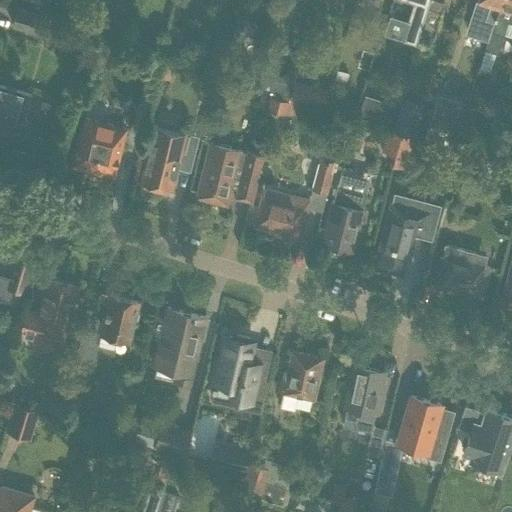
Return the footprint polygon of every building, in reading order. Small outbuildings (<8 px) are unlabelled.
[(418,32),(428,0),(407,0),(412,2),(406,22),(408,22),(402,40),(414,43),(418,32)] [(428,0),(418,32),(431,37),(443,0),(428,0)] [(476,0),(466,32),(487,38),(489,30),(499,0),(476,0)] [(487,38),(485,47),(484,48),(476,73),(487,76),(501,34),(503,34),(508,20),(511,21),(511,0),(499,0),(489,30),(487,38)] [(17,7),(12,24),(43,33),(44,30),(48,16),(18,7),(17,7)] [(323,12),(315,10),(309,28),(317,30),(323,12)] [(48,16),(44,30),(62,35),(64,28),(66,21),(48,16)] [(62,35),(58,49),(80,55),(86,34),(64,28),(62,35)] [(144,49),(155,52),(158,41),(147,38),(144,49)] [(181,55),(190,57),(194,44),(185,41),(181,55)] [(218,70),(224,55),(210,51),(205,66),(218,70)] [(145,71),(141,90),(139,94),(153,98),(159,75),(162,63),(153,61),(150,72),(145,71)] [(171,65),(162,63),(159,75),(168,77),(171,65)] [(337,68),(334,78),(345,82),(348,72),(337,68)] [(254,84),(252,88),(280,95),(289,98),(290,94),(293,84),(256,75),(254,84)] [(294,79),(294,82),(290,94),(324,103),(328,88),(294,79)] [(0,144),(6,147),(8,138),(18,141),(26,136),(29,126),(25,118),(31,94),(0,84),(0,144)] [(403,93),(393,125),(412,131),(422,99),(403,93)] [(458,101),(436,94),(427,124),(448,131),(458,101)] [(275,112),(279,99),(270,96),(266,110),(275,112)] [(362,97),(357,113),(385,122),(390,106),(362,97)] [(287,101),(279,99),(275,112),(284,115),(287,101)] [(79,134),(76,145),(71,164),(114,175),(125,127),(85,117),(81,135),(79,134)] [(155,185),(171,189),(178,158),(191,161),(196,142),(183,139),(185,132),(155,124),(141,181),(142,182),(142,184),(154,187),(155,185)] [(393,153),(398,135),(385,132),(381,149),(393,153)] [(398,135),(393,153),(390,164),(404,168),(411,138),(398,135)] [(236,187),(234,196),(252,201),(264,155),(246,150),(245,152),(239,150),(240,149),(210,141),(196,195),(226,203),(231,186),(236,187)] [(459,155),(455,173),(466,176),(470,157),(459,155)] [(316,158),(308,187),(324,191),(332,162),(316,158)] [(494,167),(482,163),(479,171),(492,175),(494,167)] [(332,200),(326,222),(321,241),(351,249),(362,208),(366,192),(337,185),(333,200),(332,200)] [(262,194),(259,205),(259,206),(254,205),(250,223),(300,236),(310,197),(286,191),(283,200),(262,194)] [(394,191),(377,256),(407,263),(414,236),(431,241),(441,204),(394,191)] [(445,244),(439,264),(434,283),(482,296),(490,266),(472,261),(475,252),(445,244)] [(0,297),(3,299),(7,286),(24,291),(32,262),(14,257),(9,276),(0,273),(0,297)] [(511,260),(506,281),(501,301),(511,303),(511,260)] [(26,309),(23,321),(20,333),(62,344),(77,284),(47,276),(38,312),(26,309)] [(86,319),(77,356),(94,361),(97,348),(112,352),(116,337),(129,340),(139,299),(110,292),(102,323),(86,319)] [(159,318),(153,339),(159,341),(154,364),(155,364),(178,370),(179,363),(192,366),(204,316),(167,307),(164,319),(159,318)] [(225,333),(214,381),(215,381),(238,387),(236,398),(250,401),(248,407),(261,409),(267,380),(257,378),(260,362),(249,359),(254,340),(248,339),(249,336),(236,333),(236,336),(225,333)] [(278,363),(274,381),(277,382),(277,383),(278,383),(274,400),(289,403),(290,403),(309,407),(305,425),(321,429),(322,429),(331,386),(316,383),(319,370),(313,368),(317,353),(303,350),(304,348),(304,345),(303,345),(291,342),(290,342),(289,345),(289,346),(286,346),(283,362),(281,362),(281,364),(278,363)] [(344,406),(346,406),(342,423),(371,429),(365,452),(380,455),(386,428),(372,425),(384,371),(354,364),(344,406)] [(42,393),(38,408),(60,415),(64,400),(42,393)] [(397,442),(403,444),(425,450),(426,450),(424,455),(439,459),(453,410),(440,406),(440,405),(441,403),(411,395),(404,417),(401,427),(397,441),(397,442)] [(500,468),(511,431),(511,415),(486,407),(485,411),(465,404),(457,426),(470,430),(463,451),(471,454),(469,458),(500,468)] [(118,421),(117,425),(102,420),(99,429),(122,436),(126,423),(118,421)] [(162,422),(154,446),(184,456),(190,430),(162,422)] [(135,426),(126,423),(122,436),(131,439),(135,426)] [(112,438),(93,432),(87,451),(106,457),(112,438)] [(221,447),(217,464),(246,470),(250,454),(221,447)] [(380,456),(373,491),(375,491),(390,494),(397,459),(382,456),(380,456)] [(294,457),(287,488),(307,492),(312,473),(310,473),(313,461),(294,457)] [(252,461),(248,474),(256,477),(260,464),(252,461)] [(153,480),(163,483),(167,468),(158,465),(153,480)] [(252,490),(256,477),(248,474),(239,471),(235,485),(252,490)] [(256,477),(252,490),(260,493),(265,480),(256,477)] [(355,498),(342,494),(344,487),(333,484),(328,500),(339,503),(352,507),(355,498)] [(1,485),(0,487),(0,511),(27,511),(33,495),(1,485)] [(171,511),(177,495),(162,490),(155,511),(171,511)] [(350,511),(352,507),(339,503),(336,511),(350,511)]
